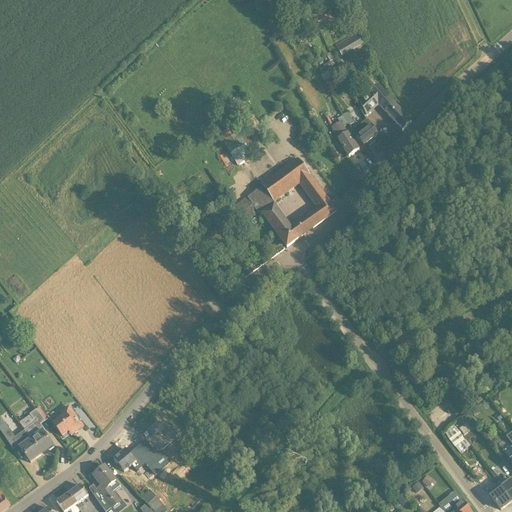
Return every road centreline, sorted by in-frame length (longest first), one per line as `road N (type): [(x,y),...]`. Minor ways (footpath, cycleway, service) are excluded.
road 1 (unclassified): [(488,511),(293,255)]
road 2 (unclassified): [(293,255),(511,35)]
road 3 (residential): [(16,511),(99,448),(160,378)]
road 4 (unclassified): [(160,378),(223,311),(293,255)]
